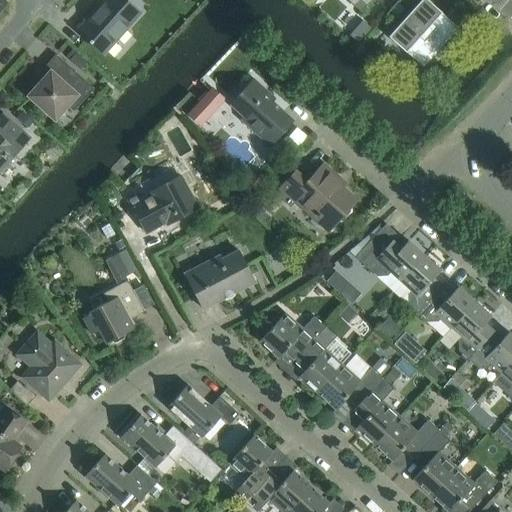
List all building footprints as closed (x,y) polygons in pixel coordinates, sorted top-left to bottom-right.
[(127,0),(104,0),(77,30),(103,54),(141,12),(127,0)] [(348,0),(361,11),(370,0),(348,0)] [(428,0),(420,0),(388,36),(406,52),(408,50),(422,63),(434,49),(436,50),(445,41),(443,39),(451,30),(453,28),(454,27),(440,14),(442,12),(428,0)] [(56,54),(44,68),(50,73),(30,95),(55,117),(67,104),(74,111),(94,88),(56,54)] [(254,79),(231,105),(244,117),(242,120),(270,145),(292,120),(265,95),(268,92),(254,79)] [(0,170),(30,137),(11,120),(8,124),(0,116),(0,170)] [(296,170),(275,193),(291,207),(296,201),(310,214),(312,211),(331,228),(338,220),(342,220),(351,211),(351,206),(357,200),(335,181),(339,177),(324,163),(307,181),(296,170)] [(152,195),(132,206),(146,232),(175,216),(177,219),(198,208),(181,176),(151,192),(152,195)] [(231,196),(218,202),(223,212),(236,206),(231,196)] [(401,281),(424,255),(408,240),(406,242),(386,223),(356,257),(377,276),(388,275),(391,272),(401,281)] [(219,255),(185,273),(203,309),(222,299),(236,292),(236,291),(255,282),(238,250),(221,259),(219,255)] [(441,270),(424,255),(401,281),(411,290),(407,293),(408,304),(418,313),(443,285),(434,277),(441,270)] [(336,271),(326,282),(333,288),(342,277),(336,271)] [(145,311),(144,309),(128,279),(103,293),(108,301),(89,311),(90,314),(83,318),(92,333),(99,329),(106,343),(112,340),(113,341),(116,342),(123,338),(124,335),(124,334),(134,328),(129,319),(145,311)] [(451,327),(475,300),(458,286),(452,293),(443,285),(418,313),(427,322),(438,321),(441,318),(451,327)] [(468,359),(493,331),(484,323),(491,315),(475,300),(451,327),(461,336),(458,339),(459,350),(468,359)] [(294,360),(325,326),(314,316),(303,328),(285,312),(260,340),(279,357),(284,351),(294,360)] [(336,336),(325,326),(294,360),(304,369),(299,375),(317,392),(342,364),(325,348),(336,336)] [(501,372),(511,360),(511,334),(509,331),(502,339),(493,331),(468,359),(477,367),(488,367),(491,363),(501,372)] [(37,361),(24,376),(49,399),(80,364),(55,342),(52,345),(41,336),(26,352),(37,361)] [(511,360),(501,372),(493,381),(511,398),(511,360)] [(356,406),(382,378),(371,367),(360,380),(342,364),(317,392),(336,408),(346,396),(356,406)] [(393,388),(382,378),(356,406),(367,415),(356,427),(374,443),(399,416),(382,400),(393,388)] [(17,380),(9,389),(27,405),(35,396),(17,380)] [(188,384),(168,406),(202,437),(221,416),(229,424),(239,413),(220,395),(211,405),(188,384)] [(475,402),(467,411),(474,418),(483,409),(475,402)] [(0,466),(5,469),(21,446),(13,440),(26,422),(4,407),(0,413),(0,466)] [(141,414),(121,436),(156,467),(167,454),(176,462),(182,455),(210,480),(220,468),(193,443),(173,425),(164,435),(141,414)] [(418,452),(439,429),(428,419),(417,431),(399,416),(374,443),(393,460),(403,448),(414,458),(419,452),(418,452)] [(511,431),(503,423),(494,433),(503,442),(511,431)] [(431,495),(456,467),(439,451),(450,439),(439,429),(418,452),(419,452),(429,461),(413,478),(431,495)] [(272,451),(254,434),(229,462),(246,478),(235,491),(246,501),(272,472),(262,463),(272,451)] [(105,453),(85,475),(119,506),(131,493),(140,501),(156,482),(137,465),(128,474),(105,453)] [(471,509),(496,481),(485,470),(473,483),(456,467),(431,495),(450,511),(460,499),(471,509)] [(283,511),(288,511),(311,486),(293,470),(282,482),(272,472),(246,501),(258,511),(269,499),(283,511)] [(311,486),(288,511),(323,511),(322,511),(329,503),(311,486)] [(89,511),(76,499),(64,511),(109,511),(108,511),(107,511),(89,511)] [(504,511),(490,500),(478,511),(504,511)]
